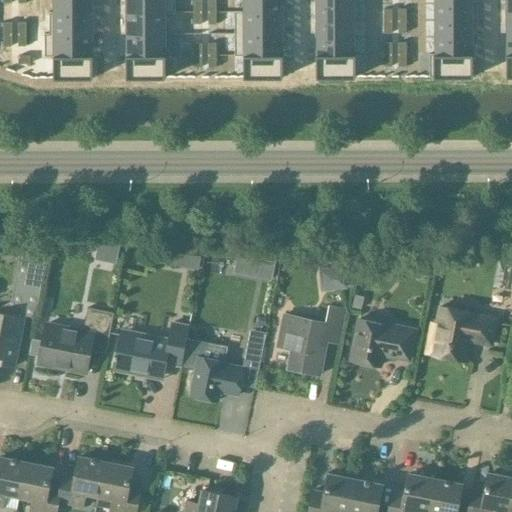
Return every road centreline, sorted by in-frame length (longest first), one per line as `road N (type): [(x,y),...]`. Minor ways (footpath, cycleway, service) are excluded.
road 1 (tertiary): [(0,163),(511,162)]
road 2 (residential): [(273,453),(282,409),(415,433),(427,412),(511,427)]
road 3 (residential): [(0,408),(32,414),(46,407),(273,453)]
